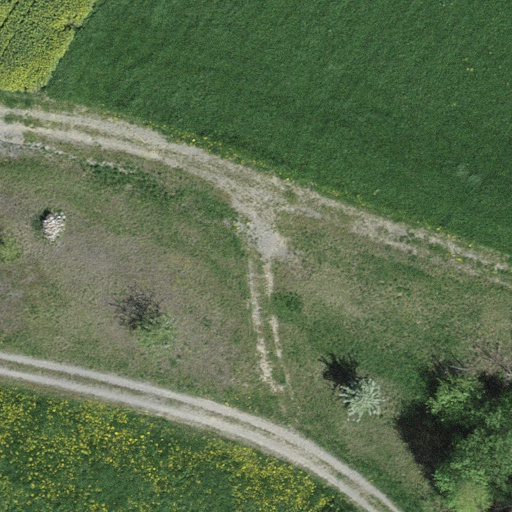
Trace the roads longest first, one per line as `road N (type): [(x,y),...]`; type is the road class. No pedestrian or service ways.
road 1 (track): [(0,123),(511,316)]
road 2 (track): [(0,364),(225,416),(299,451),(386,511)]
